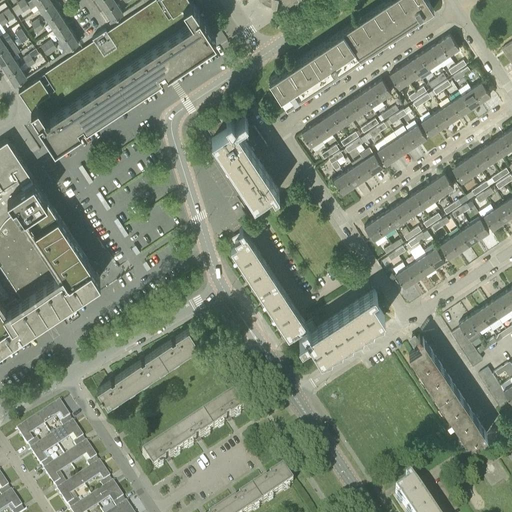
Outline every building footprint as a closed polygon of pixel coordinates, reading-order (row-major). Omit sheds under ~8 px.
[(28,0),(27,1),(20,6),(14,10),(18,15),(30,7),(30,8),(37,3),(40,7),(50,0),(28,0)] [(125,97),(137,89),(181,59),(206,43),(216,36),(205,21),(205,20),(199,11),(191,0),(151,0),(116,24),(112,27),(107,30),(105,27),(99,32),(92,36),(94,38),(82,46),(34,78),(22,86),(21,87),(19,88),(18,89),(29,104),(37,117),(38,118),(46,130),(55,143),(61,139),(125,97)] [(47,18),(58,10),(51,0),(50,0),(40,7),(47,18)] [(99,0),(105,9),(116,1),(117,0),(99,0)] [(338,75),(350,67),(348,64),(420,16),(433,7),(430,2),(428,0),(385,0),(343,28),(269,77),(281,96),(286,104),(295,99),(336,72),(338,75)] [(118,15),(123,11),(116,1),(105,9),(112,19),(118,15)] [(9,7),(3,11),(0,12),(0,19),(6,16),(12,12),(9,7)] [(54,28),(65,20),(58,10),(47,18),(54,28)] [(6,16),(0,19),(0,21),(2,25),(9,20),(6,16)] [(31,21),(34,26),(41,22),(38,17),(31,21)] [(60,38),(72,30),(65,20),(54,28),(60,38)] [(37,31),(44,26),(41,22),(34,26),(37,31)] [(19,36),(25,32),(21,27),(16,31),(19,36)] [(0,48),(12,40),(5,30),(5,31),(0,33),(0,48)] [(72,30),(60,38),(64,43),(67,48),(73,45),(79,41),(72,30)] [(25,32),(19,36),(22,41),(28,37),(25,32)] [(440,39),(449,52),(459,46),(450,32),(440,39)] [(44,49),(54,42),(51,37),(41,44),(44,49)] [(439,59),(449,52),(440,39),(430,45),(439,59)] [(13,55),(19,51),(12,40),(0,48),(0,59),(2,62),(13,55)] [(511,40),(501,47),(511,63),(511,40)] [(57,47),(54,42),(44,49),(47,54),(57,47)] [(429,66),(439,59),(430,45),(420,52),(429,66)] [(26,61),(33,57),(29,52),(23,56),(26,61)] [(418,72),(429,66),(420,52),(409,59),(418,72)] [(9,73),(20,65),(19,65),(13,55),(2,62),(9,73)] [(21,79),(26,76),(22,69),(28,65),(29,66),(36,61),(33,57),(26,61),(20,65),(9,73),(15,83),(21,79)] [(455,63),(458,68),(466,63),(463,58),(455,63)] [(408,79),(418,72),(409,59),(399,65),(408,79)] [(451,73),(458,68),(455,63),(448,68),(451,73)] [(398,86),(408,79),(399,65),(389,72),(398,86)] [(460,70),(463,74),(470,70),(467,65),(460,70)] [(456,79),(463,74),(460,70),(453,75),(456,79)] [(436,76),(439,81),(446,76),(443,72),(436,76)] [(431,86),(439,81),(436,76),(428,81),(431,86)] [(372,84),(381,97),(391,91),(382,77),(372,84)] [(440,83),(443,88),(451,83),(447,78),(440,83)] [(471,86),(480,100),(490,93),(481,80),(471,86)] [(436,93),(443,88),(440,83),(433,88),(436,93)] [(371,104),(381,97),(372,84),(362,90),(371,104)] [(415,90),(418,94),(426,89),(423,85),(415,90)] [(470,107),(480,100),(471,86),(461,93),(470,107)] [(361,111),(371,104),(362,90),(352,97),(361,111)] [(412,99),(418,94),(415,90),(408,95),(412,99)] [(420,96),(423,101),(431,96),(428,91),(420,96)] [(460,113),(470,107),(461,93),(451,100),(460,113)] [(416,106),(423,101),(420,96),(413,101),(416,106)] [(351,117),(361,111),(352,97),(342,104),(351,117)] [(450,120),(460,113),(451,100),(441,106),(450,120)] [(388,108),(391,113),(398,108),(395,103),(388,108)] [(341,124),(351,117),(342,104),(332,110),(341,124)] [(279,188),(252,149),(248,142),(261,133),(254,122),(250,125),(246,119),(248,118),(246,115),(241,108),(239,110),(237,109),(236,107),(235,106),(234,106),(232,105),(231,105),(229,105),(228,106),(226,106),(222,109),(226,116),(208,127),(254,198),(261,193),(263,196),(270,192),(271,193),(279,188)] [(440,127),(450,120),(441,106),(431,113),(440,127)] [(396,112),(399,117),(406,112),(403,107),(396,112)] [(383,117),(391,113),(388,108),(380,113),(383,117)] [(331,131),(341,124),(332,110),(322,117),(331,131)] [(391,122),(399,117),(396,112),(388,117),(391,122)] [(430,133),(440,127),(431,113),(421,120),(430,133)] [(321,137),(331,131),(322,117),(312,124),(321,137)] [(368,121),(371,126),(378,121),(375,117),(368,121)] [(363,131),(371,126),(368,121),(360,126),(363,131)] [(376,125),(379,130),(387,125),(384,121),(376,125)] [(407,129),(416,142),(426,136),(417,122),(407,129)] [(310,144),(321,137),(312,124),(301,130),(310,144)] [(372,135),(379,130),(376,125),(369,130),(372,135)] [(511,126),(502,133),(511,146),(511,145),(511,126)] [(406,149),(416,142),(407,129),(397,135),(406,149)] [(348,135),(351,139),(358,134),(355,130),(348,135)] [(501,153),(511,146),(502,133),(492,140),(501,153)] [(344,144),(351,139),(348,135),(341,140),(344,144)] [(396,156),(406,149),(397,135),(387,142),(396,156)] [(352,141),(355,146),(363,141),(360,136),(352,141)] [(0,342),(56,306),(100,276),(7,137),(0,141),(0,342)] [(491,160),(501,153),(492,140),(482,146),(491,160)] [(348,151),(355,146),(352,141),(345,146),(348,151)] [(386,162),(396,156),(387,142),(377,149),(386,162)] [(328,148),(332,152),(339,147),(336,143),(328,148)] [(481,167),(491,160),(482,146),(472,153),(481,167)] [(324,157),(332,152),(328,148),(321,152),(324,157)] [(333,154),(336,159),(343,154),(340,149),(333,154)] [(364,158),(373,171),(383,165),(374,151),(364,158)] [(471,173),(481,167),(472,153),(462,160),(471,173)] [(362,178),(373,171),(364,158),(353,164),(362,178)] [(335,168),(340,165),(336,159),(331,162),(335,168)] [(461,180),(471,173),(462,160),(452,166),(461,180)] [(352,185),(362,178),(353,164),(343,171),(352,185)] [(498,171),(501,176),(509,171),(506,166),(498,171)] [(342,191),(352,185),(343,171),(333,178),(342,191)] [(434,178),(443,191),(454,185),(445,171),(434,178)] [(494,180),(501,176),(498,171),(491,176),(494,180)] [(503,178),(506,182),(511,178),(511,175),(510,173),(503,178)] [(433,198),(443,191),(434,178),(424,185),(433,198)] [(499,187),(506,182),(503,178),(496,183),(499,187)] [(478,184),(481,189),(489,184),(486,179),(478,184)] [(474,194),(481,189),(478,184),(471,189),(474,194)] [(423,205),(433,198),(424,185),(414,191),(423,205)] [(483,191),(486,195),(493,190),(490,186),(483,191)] [(413,211),(423,205),(414,191),(404,198),(413,211)] [(478,200),(486,195),(483,191),(476,196),(478,200)] [(511,213),(511,194),(503,200),(511,213)] [(403,218),(413,211),(404,198),(394,204),(403,218)] [(451,203),(454,207),(461,202),(458,198),(451,203)] [(502,221),(511,214),(511,213),(503,200),(493,207),(502,221)] [(459,207),(462,211),(470,206),(467,202),(459,207)] [(446,212),(454,207),(451,203),(443,208),(446,212)] [(393,225),(403,218),(394,204),(384,211),(393,225)] [(455,216),(462,211),(459,207),(452,212),(455,216)] [(492,227),(502,221),(493,207),(483,214),(492,227)] [(383,231),(393,225),(384,211),(374,218),(383,231)] [(431,216),(434,221),(441,216),(438,211),(431,216)] [(424,227),(434,221),(431,216),(429,213),(422,218),(423,221),(421,223),(424,227)] [(439,220),(442,225),(449,220),(446,215),(439,220)] [(470,223),(479,236),(489,229),(480,216),(470,223)] [(373,238),(383,231),(374,218),(364,224),(373,238)] [(435,229),(442,225),(439,220),(432,225),(435,229)] [(469,243),(479,236),(470,223),(460,229),(469,243)] [(411,229),(414,234),(421,229),(418,224),(411,229)] [(406,239),(414,234),(411,229),(403,234),(406,239)] [(459,250),(469,243),(460,229),(449,236),(459,250)] [(311,318),(306,322),(287,293),(245,230),(240,233),(243,237),(231,246),(288,333),(295,329),(301,325),(305,331),(298,336),(302,341),(308,336),(320,354),(362,326),(383,312),(373,295),(377,292),(374,288),(316,326),(311,318)] [(415,236),(418,240),(426,235),(423,231),(415,236)] [(411,245),(418,240),(415,236),(408,241),(411,245)] [(448,256),(459,250),(449,236),(439,243),(448,256)] [(391,242),(394,247),(401,242),(398,238),(391,242)] [(386,252),(394,247),(391,242),(383,247),(386,252)] [(395,249),(398,254),(405,249),(402,244),(395,249)] [(426,252),(435,265),(445,259),(436,245),(426,252)] [(425,272),(435,265),(426,252),(423,248),(413,255),(414,256),(425,272)] [(391,259),(398,254),(395,249),(388,254),(391,259)] [(415,279),(425,272),(414,256),(404,262),(415,279)] [(404,285),(415,279),(404,262),(399,266),(401,268),(395,272),(404,285)] [(508,308),(511,305),(511,292),(509,287),(499,294),(508,308)] [(498,314),(508,308),(499,294),(489,301),(498,314)] [(488,321),(498,314),(489,301),(479,307),(488,321)] [(490,325),(488,321),(479,307),(468,314),(478,328),(480,332),(490,325)] [(468,335),(478,328),(468,314),(458,321),(461,325),(464,330),(468,335)] [(454,337),(464,330),(461,325),(451,331),(454,337)] [(171,339),(158,347),(145,355),(145,356),(143,357),(141,359),(141,358),(140,359),(128,367),(115,375),(115,376),(111,379),(111,378),(110,379),(97,387),(101,393),(100,394),(102,397),(103,396),(108,403),(123,393),(138,383),(168,362),(184,352),(199,342),(189,327),(175,335),(176,336),(174,337),(172,339),(171,338),(171,339)] [(501,336),(509,331),(506,327),(498,332),(501,336)] [(464,330),(454,337),(458,342),(468,335),(464,330)] [(487,432),(455,384),(423,336),(422,336),(419,331),(416,333),(415,332),(412,334),(410,340),(415,347),(413,349),(409,352),(449,412),(467,439),(474,434),(477,438),(487,432)] [(486,340),(489,345),(499,338),(496,333),(486,340)] [(468,335),(458,342),(462,347),(472,341),(468,335)] [(481,350),(489,345),(486,340),(479,345),(481,350)] [(472,341),(462,347),(465,353),(475,346),(472,341)] [(475,346),(465,353),(469,358),(479,352),(475,346)] [(479,352),(469,358),(473,364),(483,357),(479,352)] [(502,364),(505,369),(511,364),(511,363),(509,359),(502,364)] [(497,374),(505,369),(502,364),(494,369),(497,374)] [(481,378),(491,371),(488,366),(478,372),(481,378)] [(491,371),(481,378),(485,383),(495,376),(491,371)] [(495,376),(485,383),(489,388),(499,382),(495,376)] [(511,402),(511,401),(511,381),(503,388),(506,393),(509,398),(511,402)] [(499,382),(489,388),(492,394),(502,387),(499,382)] [(502,387),(492,394),(496,399),(506,393),(503,388),(502,387)] [(506,393),(496,399),(499,405),(509,398),(506,393)] [(200,439),(200,438),(201,438),(213,430),(226,422),(226,421),(230,418),(230,419),(231,418),(244,410),(233,394),(203,414),(173,435),(142,455),(152,470),(165,462),(166,461),(165,461),(169,458),(170,459),(170,458),(183,450),(195,442),(196,441),(200,438),(200,439)] [(39,414),(45,424),(59,415),(63,420),(60,422),(63,427),(72,421),(69,417),(70,416),(60,401),(59,400),(39,414)] [(30,448),(40,442),(37,438),(33,440),(30,434),(45,424),(39,414),(16,428),(27,445),(28,444),(30,448)] [(76,447),(85,441),(82,437),(83,436),(73,420),(72,421),(63,427),(52,434),(59,444),(73,435),(76,440),(73,443),(76,447)] [(44,468),(53,462),(50,458),(47,460),(43,454),(59,444),(52,434),(40,442),(30,448),(30,449),(40,465),(41,464),(44,468)] [(89,467),(99,461),(96,457),(97,456),(86,440),(85,441),(76,447),(65,454),(72,464),(86,455),(90,461),(87,463),(89,467)] [(57,488),(66,482),(60,472),(72,464),(65,454),(53,462),(44,468),(43,469),(54,485),(54,484),(57,488)] [(103,487),(112,481),(109,477),(110,476),(99,460),(99,461),(89,467),(79,474),(86,484),(100,475),(103,481),(100,483),(103,487)] [(234,500),(221,509),(216,511),(250,511),(262,504),(277,494),(293,484),(282,468),(270,476),(269,477),(269,478),(265,480),(252,488),(239,497),(238,497),(239,498),(235,500),(234,500)] [(0,486),(2,490),(0,491),(0,497),(11,490),(8,486),(9,485),(0,472),(0,486)] [(70,508),(80,502),(73,492),(86,484),(79,474),(66,482),(57,488),(56,489),(67,505),(68,504),(70,508)] [(432,511),(410,477),(405,480),(408,485),(395,493),(407,511),(432,511)] [(113,509),(125,501),(123,497),(113,480),(112,481),(103,487),(92,494),(98,505),(109,497),(114,504),(110,506),(113,509)] [(0,511),(12,504),(15,510),(12,511),(22,511),(24,511),(21,506),(22,506),(12,490),(11,490),(0,497),(0,511)] [(87,511),(98,505),(92,494),(80,502),(70,508),(70,509),(71,511),(87,511)] [(133,511),(126,501),(125,501),(113,509),(108,511),(133,511)]
